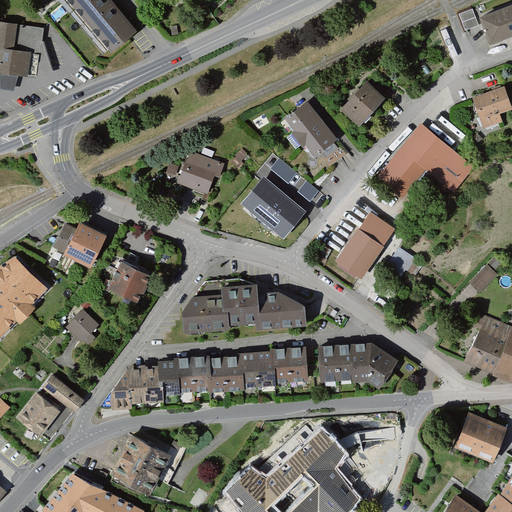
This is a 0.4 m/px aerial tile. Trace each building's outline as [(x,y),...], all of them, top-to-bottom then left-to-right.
[(109,0),(66,0),(111,53),(136,32),(109,0)] [(511,6),(481,18),(491,45),(511,37),(511,6)] [(461,12),(466,28),(479,24),(474,8),(461,12)] [(0,19),(0,71),(26,74),(30,50),(12,48),(16,24),(17,22),(0,19)] [(44,27),(16,24),(12,48),(30,50),(26,74),(35,77),(53,71),(42,41),(44,27)] [(366,78),(340,109),(360,125),(386,95),(366,78)] [(509,123),(506,115),(511,113),(511,94),(509,87),(476,99),(485,123),(489,122),(491,128),(509,123)] [(341,142),(311,102),(286,120),(316,160),(341,142)] [(480,168),(425,124),(381,183),(405,201),(429,171),(459,195),(480,168)] [(197,154),(181,185),(213,200),(228,169),(197,154)] [(180,179),(180,162),(169,162),(169,179),(180,179)] [(265,214),(286,235),(309,210),(293,194),(297,190),(275,168),(255,188),(273,206),(265,214)] [(375,216),(340,260),(363,278),(398,234),(375,216)] [(64,254),(90,268),(107,233),(81,222),(64,254)] [(407,274),(416,253),(399,245),(390,266),(407,274)] [(48,289),(12,255),(0,267),(0,335),(2,337),(48,289)] [(120,258),(106,286),(137,301),(150,273),(120,258)] [(495,264),(475,284),(485,294),(505,274),(495,264)] [(225,298),(198,298),(189,314),(191,336),(230,333),(229,325),(262,324),(264,332),(310,327),(308,307),(282,292),(262,294),(262,287),(225,288),(225,298)] [(82,308),(65,325),(83,343),(100,325),(82,308)] [(487,318),(471,362),(494,371),(510,327),(487,318)] [(511,337),(504,358),(506,359),(499,376),(511,380),(511,337)] [(117,391),(116,411),(137,412),(136,406),(183,405),(183,396),(249,396),(248,387),(279,389),(279,382),(314,382),(314,390),(359,388),(372,384),(385,390),(403,362),(378,345),(309,348),(243,355),(183,355),(162,363),(135,365),(135,389),(117,391)] [(57,375),(47,390),(79,412),(89,396),(57,375)] [(41,392),(19,421),(44,441),(66,412),(41,392)] [(0,396),(0,419),(11,407),(0,396)] [(507,425),(467,411),(455,446),(494,460),(507,425)] [(300,469),(344,467),(342,426),(314,428),(316,444),(283,445),(284,464),(270,464),(271,482),(300,481),(300,469)] [(174,455),(137,436),(117,474),(154,493),(174,455)] [(383,446),(381,468),(395,470),(398,447),(383,446)] [(143,511),(145,507),(72,469),(40,510),(42,511),(143,511)] [(511,511),(511,475),(500,495),(496,494),(484,511),(456,491),(441,511),(511,511)]
